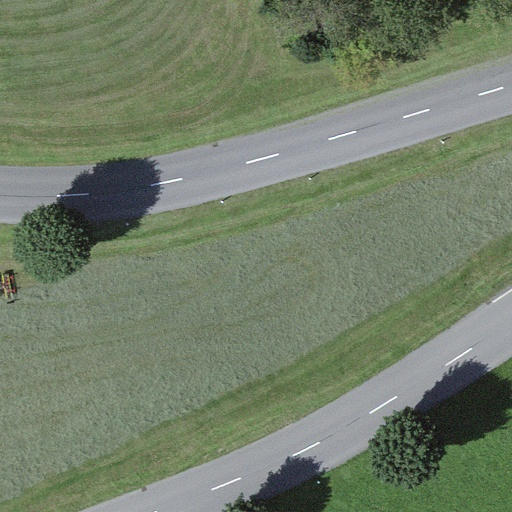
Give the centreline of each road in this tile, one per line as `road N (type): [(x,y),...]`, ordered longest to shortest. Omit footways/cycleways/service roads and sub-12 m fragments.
road 1 (tertiary): [(0,194),(44,200),(232,167),(511,83)]
road 2 (tertiary): [(511,326),(399,402),(158,511)]
